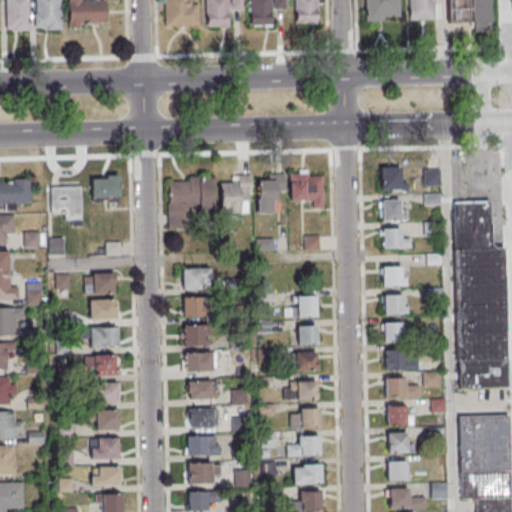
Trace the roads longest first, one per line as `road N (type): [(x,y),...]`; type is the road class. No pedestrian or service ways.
road 1 (residential): [(352,511),(339,0)]
road 2 (residential): [(150,511),(139,0)]
road 3 (secondary): [(0,136),(343,127)]
road 4 (secondary): [(342,74),(142,81)]
road 5 (secondary): [(511,70),(342,74)]
road 6 (secondary): [(343,127),(511,121)]
road 7 (secondary): [(142,81),(0,84)]
